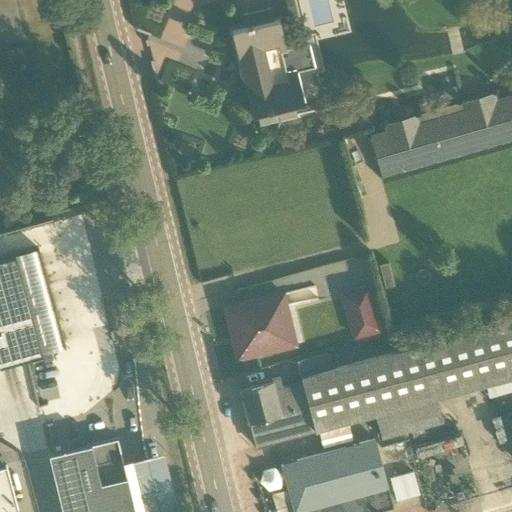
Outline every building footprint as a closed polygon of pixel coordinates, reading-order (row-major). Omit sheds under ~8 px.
[(273,19),(269,8),(242,15),(244,26),(229,29),(229,30),(250,115),(256,114),(259,126),(295,117),(295,116),(292,104),(302,101),(295,71),(312,67),(306,44),(284,48),(277,18),(273,19)] [(24,46),(0,52),(0,79),(1,85),(32,78),(24,46)] [(381,178),(511,140),(511,93),(496,98),(494,93),(382,124),(383,131),(368,135),(369,139),(365,141),(368,153),(373,152),(381,178)] [(12,257),(0,260),(0,362),(39,351),(12,257)] [(367,286),(339,294),(352,340),(380,332),(381,332),(367,286)] [(236,359),(296,344),(284,294),(283,294),(224,308),(236,359)] [(511,317),(332,367),(328,353),(296,363),(300,380),(315,431),(374,416),(380,439),(417,429),(442,422),(437,399),(511,378),(511,317)] [(253,447),(314,431),(300,380),(280,386),(278,378),(237,388),(253,447)] [(373,439),(279,466),(292,511),(378,511),(392,508),(373,439)] [(133,511),(122,463),(116,440),(48,456),(61,511),(133,511)] [(122,463),(133,511),(176,511),(162,454),(122,463)] [(16,511),(4,466),(0,467),(0,511),(16,511)] [(394,502),(418,495),(412,471),(387,478),(394,502)]
